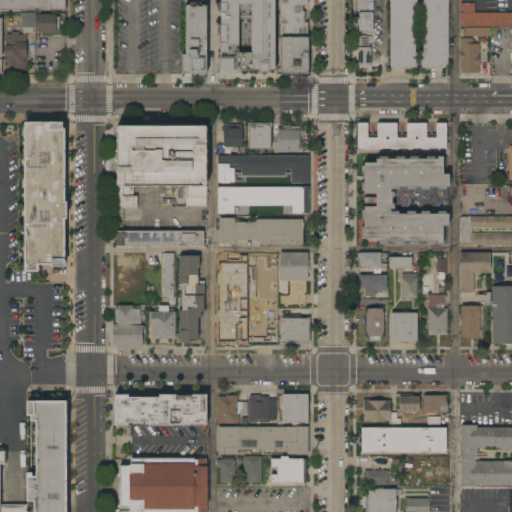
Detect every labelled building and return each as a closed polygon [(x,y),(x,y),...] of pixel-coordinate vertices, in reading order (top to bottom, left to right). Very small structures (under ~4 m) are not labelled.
[(65,0),(65,11),(0,10),(0,0),(65,0)] [(234,68),(226,68),(226,65),(220,65),(220,48),(217,48),(217,36),(220,36),(220,0),(275,0),(275,71),(269,71),(269,72),(266,72),(266,68),(262,68),(262,71),(251,71),(251,67),(234,66),(234,68)] [(280,0),(307,0),(307,5),(303,5),(303,12),(304,12),(304,23),(307,23),(307,35),(280,35),(280,0)] [(356,0),(373,0),(373,10),(359,10),(359,12),(356,12),(356,0)] [(390,0),(417,0),(417,5),(415,5),(415,53),(417,53),(417,68),(413,68),(413,69),(402,69),(402,68),(391,68),(390,0)] [(421,53),(423,53),(423,5),(421,5),(421,0),(448,0),(448,57),(448,68),(436,68),(436,69),(426,69),(426,68),(421,68),(421,53)] [(511,26),(460,27),(460,3),(474,3),(474,13),(511,12),(511,26)] [(206,74),(182,74),(182,55),(185,55),(185,5),(198,5),(198,7),(201,7),(201,6),(206,6),(206,74)] [(373,33),(368,33),(368,31),(359,31),(359,25),(357,25),(357,17),(359,17),(359,12),(373,13),(373,33)] [(35,13),(35,28),(21,28),(21,13),(35,13)] [(56,14),(56,17),(59,17),(59,29),(56,29),(56,32),(37,32),(36,14),(56,14)] [(490,28),(490,34),(488,34),(488,37),(464,37),(464,28),(490,28)] [(11,35),(11,32),(19,32),(19,35),(27,35),(27,70),(13,70),(13,66),(7,66),(7,57),(5,57),(6,35),(11,35)] [(358,37),(372,36),(372,42),(370,42),(370,65),(370,68),(359,68),(358,37)] [(281,38),(308,37),(308,73),(298,74),(298,76),(292,76),(292,74),(281,74),(281,38)] [(460,61),(459,61),(459,51),(460,51),(460,38),(472,38),(472,40),(474,40),(474,43),(478,43),(478,44),(480,44),(479,73),(460,73),(460,61)] [(24,122),(63,122),(63,128),(65,128),(65,202),(67,202),(67,219),(65,219),(65,268),(51,268),(51,265),(39,265),(39,272),(24,272),(24,122)] [(423,148),(423,150),(420,150),(420,148),(412,148),(412,150),(410,150),(410,148),(393,148),(393,150),(391,150),(391,148),(383,148),(383,150),(381,150),(381,149),(361,148),(361,150),(357,150),(357,123),(359,123),(359,122),(367,122),(367,124),(368,124),(367,138),(377,138),(377,123),(378,123),(378,122),(385,122),(385,124),(389,124),(389,122),(396,122),(396,124),(397,124),(397,134),(406,134),(407,123),(408,122),(414,122),(414,123),(419,123),(419,122),(425,122),(425,123),(427,123),(426,134),(436,134),(436,123),(437,123),(437,122),(445,122),(445,123),(446,123),(446,124),(447,124),(447,133),(446,132),(446,137),(448,137),(448,140),(447,140),(447,142),(450,142),(450,151),(446,151),(446,148),(423,148)] [(249,151),(249,126),(248,126),(248,123),(273,123),(273,126),(272,126),(272,151),(270,151),(249,151)] [(224,147),(224,124),(242,124),(242,147),(224,147)] [(207,126),(207,207),(186,207),(186,186),(133,186),(133,196),(137,196),(137,208),(117,208),(117,126),(207,126)] [(277,153),(277,128),(283,128),(283,126),(293,126),(293,127),(300,127),(300,128),(303,128),(303,150),(300,150),(300,153),(277,153)] [(308,156),(308,184),(291,184),(291,170),(285,170),(285,177),(242,177),(242,176),(242,175),(237,175),(237,181),(234,181),(234,183),(217,183),(217,156),(308,156)] [(376,163),(376,159),(379,159),(379,157),(387,157),(387,159),(395,159),(395,157),(404,157),(404,159),(409,159),(409,157),(418,156),(418,159),(426,159),(426,157),(434,157),(434,159),(437,159),(437,157),(443,157),(443,175),(448,175),(449,175),(449,187),(446,187),(446,190),(436,190),(436,187),(430,187),(430,191),(420,191),(420,188),(415,188),(415,191),(406,191),(406,188),(399,188),(399,190),(390,190),(390,192),(394,192),(394,197),(392,197),(392,203),(394,203),(394,210),(390,210),(390,212),(398,212),(398,215),(406,215),(406,212),(415,212),(415,215),(421,215),(421,212),(429,212),(429,215),(436,215),(436,212),(447,212),(447,215),(449,215),(449,226),(443,226),(443,245),(437,245),(437,242),(434,242),(434,244),(426,244),(426,242),(418,242),(418,244),(409,244),(409,242),(404,242),(404,244),(395,244),(395,242),(387,242),(387,244),(379,244),(379,242),(376,242),(376,238),(364,238),(364,235),(361,235),(361,227),(364,227),(364,218),(361,218),(361,210),(364,210),(364,207),(376,207),(376,203),(373,203),(364,203),(364,198),(373,198),(373,197),(376,197),(376,194),(364,194),(364,191),(361,191),(361,182),(364,182),(364,174),(361,174),(361,166),(364,166),(364,163),(376,163)] [(309,187),(309,214),(292,214),(292,205),(238,206),(238,213),(218,213),(218,187),(309,187)] [(511,216),(511,245),(461,246),(461,229),(459,229),(459,217),(511,216)] [(235,218),(235,223),(255,222),(257,220),(303,220),(303,244),(259,244),(259,240),(235,240),(235,244),(219,244),(219,218),(235,218)] [(204,231),(204,246),(116,247),(116,231),(204,231)] [(308,253),(308,281),(280,281),(280,253),(308,253)] [(385,253),(385,257),(380,257),(380,265),(386,265),(386,270),(381,270),(381,274),(373,274),(373,268),(357,268),(357,253),(385,253)] [(490,253),(490,273),(473,273),(474,293),(460,293),(460,253),(490,253)] [(174,297),(163,297),(163,254),(174,254),(174,297)] [(198,340),(190,340),(190,343),(181,343),(181,339),(179,339),(179,331),(178,331),(178,322),(179,323),(179,314),(178,314),(178,311),(182,311),(182,284),(179,284),(179,278),(178,278),(178,261),(179,261),(179,256),(200,256),(200,268),(198,268),(198,285),(205,285),(205,312),(201,312),(201,318),(198,318),(198,340)] [(411,257),(411,269),(404,269),(404,271),(397,271),(397,269),(389,269),(389,258),(411,257)] [(247,260),(247,299),(246,299),(246,302),(231,302),(231,281),(240,281),(240,278),(220,278),(220,276),(218,276),(218,260),(247,260)] [(402,274),(418,274),(417,299),(401,298),(402,274)] [(386,276),(386,291),(375,291),(375,296),(365,296),(365,289),(363,289),(363,287),(362,287),(361,287),(360,285),(359,285),(359,276),(386,276)] [(492,287),(511,286),(511,345),(492,345),(492,287)] [(490,306),(484,306),(484,302),(478,302),(478,295),(486,295),(486,292),(490,292),(490,306)] [(428,335),(428,308),(429,308),(429,295),(444,295),(444,308),(448,308),(447,335),(428,335)] [(461,306),(474,306),(474,304),(479,304),(479,306),(482,306),(482,315),(480,315),(480,339),(461,339),(461,306)] [(113,347),(113,325),(118,325),(118,323),(115,323),(115,306),(140,306),(140,305),(145,305),(145,320),(141,320),(141,326),(142,326),(142,347),(113,347)] [(152,339),(152,327),(149,327),(149,312),(155,312),(154,309),(158,309),(158,306),(168,306),(169,309),(174,309),(174,312),(175,312),(175,339),(152,339)] [(385,336),(381,336),(381,342),(369,342),(369,336),(367,336),(367,333),(366,333),(366,324),(364,324),(364,318),(365,318),(365,309),(378,309),(378,307),(384,306),(385,336)] [(237,309),(237,331),(237,334),(218,334),(218,309),(237,309)] [(417,343),(390,343),(390,313),(417,314),(417,343)] [(309,344),(282,344),(281,319),(309,319),(309,344)] [(246,345),(227,345),(227,336),(234,336),(235,337),(240,332),(239,328),(246,328),(246,345)] [(159,398),(159,394),(206,394),(206,398),(206,425),(148,425),(148,423),(128,423),(128,426),(115,426),(115,395),(128,395),(128,398),(159,398)] [(282,394),(290,394),(300,394),(300,395),(308,395),(308,424),(304,424),(304,422),(286,422),(286,424),(282,424),(282,394)] [(248,399),(250,399),(250,395),(259,395),(259,397),(269,397),(269,400),(275,399),(276,420),(269,420),(269,423),(249,423),(248,399)] [(446,395),(446,404),(448,404),(448,413),(444,413),(444,412),(424,412),(423,396),(446,395)] [(218,397),(226,397),(226,396),(237,396),(237,402),(247,402),(247,414),(239,414),(239,424),(218,424),(218,397)] [(419,396),(419,412),(399,413),(399,397),(419,396)] [(379,399),(379,401),(391,400),(391,413),(396,413),(396,419),(399,419),(399,424),(389,424),(389,420),(364,421),(364,414),(363,414),(363,400),(379,399)] [(66,511),(66,403),(27,404),(27,419),(36,419),(36,511),(66,511)] [(511,428),(511,450),(501,450),(501,448),(495,448),(495,447),(485,447),(485,448),(479,448),(479,462),(503,462),(503,461),(511,461),(511,485),(477,485),(477,487),(460,487),(460,440),(459,440),(459,434),(460,434),(460,428),(460,425),(477,425),(477,428),(511,428)] [(308,427),(308,455),(288,455),(288,446),(286,446),(286,450),(238,450),(238,454),(218,454),(218,427),(308,427)] [(446,428),(446,454),(361,454),(361,428),(446,428)] [(0,453),(0,511),(27,511),(28,506),(1,505),(1,454),(0,453)] [(261,483),(244,483),(244,456),(262,456),(261,483)] [(306,484),(270,484),(270,474),(277,474),(277,468),(270,468),(270,459),(280,458),(280,456),(288,456),(288,459),(303,459),(306,459),(306,484)] [(119,465),(131,465),(131,458),(194,458),(194,459),(207,459),(207,511),(131,511),(131,509),(119,509),(119,465)] [(235,483),(220,483),(220,468),(217,468),(217,460),(223,460),(223,458),(232,458),(232,460),(235,460),(235,483)] [(378,471),(378,469),(381,469),(381,471),(389,471),(389,486),(364,486),(364,478),(363,478),(363,474),(364,474),(364,471),(378,471)] [(410,495),(410,497),(405,497),(405,495),(403,495),(403,489),(405,490),(405,488),(416,488),(416,490),(420,490),(420,488),(424,488),(424,490),(426,490),(426,495),(410,495)] [(365,511),(365,508),(363,508),(363,497),(365,497),(365,490),(367,490),(367,489),(396,489),(396,490),(402,490),(402,496),(396,496),(396,511),(365,511)] [(430,499),(430,511),(407,511),(407,499),(430,499)]
